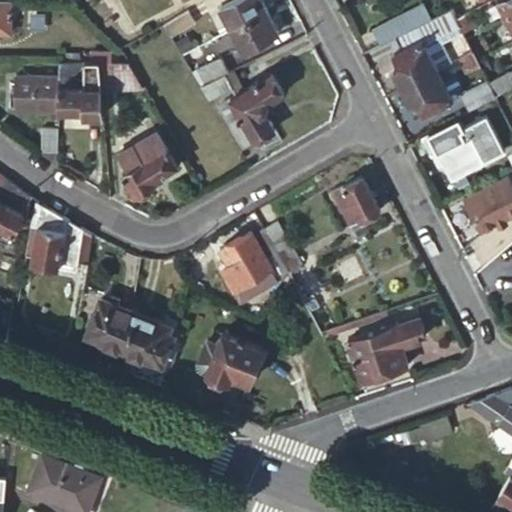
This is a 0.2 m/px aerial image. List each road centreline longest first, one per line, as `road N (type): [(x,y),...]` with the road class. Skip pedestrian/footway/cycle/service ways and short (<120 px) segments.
road 1 (residential): [(0,150),(150,237),(170,234),(368,120)]
road 2 (secondary): [(272,478),(0,372)]
road 3 (residential): [(368,120),(494,368)]
road 4 (residential): [(494,368),(312,428),(272,478)]
road 5 (residential): [(307,0),(368,120)]
